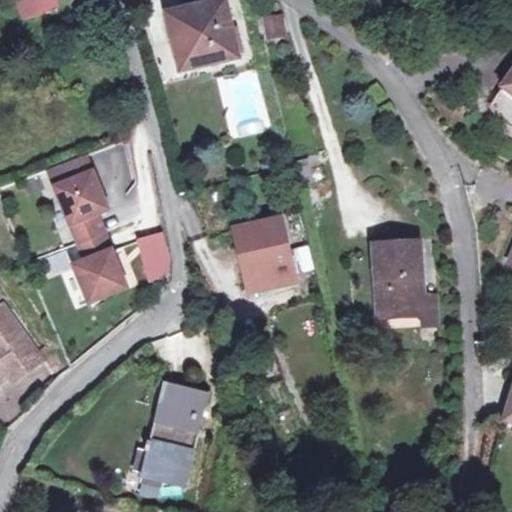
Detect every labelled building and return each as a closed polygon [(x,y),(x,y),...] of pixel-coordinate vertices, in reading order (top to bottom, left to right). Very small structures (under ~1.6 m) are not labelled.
[(32,16),(26,0),(18,0),(25,19),(32,16)] [(26,0),(32,16),(58,7),(55,0),(26,0)] [(252,0),(268,9),(274,1),(272,0),(252,0)] [(223,3),(166,14),(171,42),(189,38),(195,68),(235,60),(223,3)] [(268,21),(270,36),(285,34),(283,19),(268,21)] [(189,38),(171,42),(178,72),(195,68),(189,38)] [(511,75),(503,89),(511,95),(511,75)] [(50,168),(80,242),(105,231),(98,213),(109,208),(87,153),(50,168)] [(305,185),(314,183),(308,161),(300,163),(305,185)] [(240,228),(254,285),(296,277),(281,220),(240,228)] [(128,286),(105,231),(80,242),(88,260),(76,265),(91,301),(128,286)] [(147,262),(168,255),(161,231),(140,239),(147,262)] [(381,315),(423,313),(422,296),(419,244),(377,246),(381,315)] [(168,274),(168,255),(147,262),(152,278),(168,274)] [(438,295),(422,296),(423,313),(439,311),(438,295)] [(0,381),(9,376),(12,381),(42,359),(4,305),(0,307),(0,381)] [(439,311),(423,313),(424,327),(440,326),(439,311)] [(179,331),(153,344),(165,368),(191,355),(179,331)] [(42,352),(55,371),(63,365),(50,346),(42,352)] [(209,392),(164,383),(143,473),(188,484),(209,392)]
